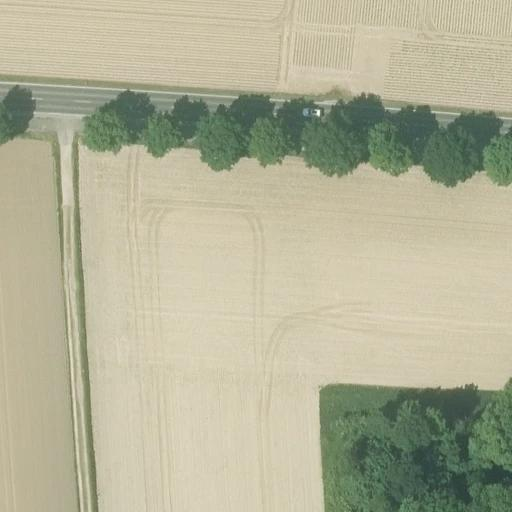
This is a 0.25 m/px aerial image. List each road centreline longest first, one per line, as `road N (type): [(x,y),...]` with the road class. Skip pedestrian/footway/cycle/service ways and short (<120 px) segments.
road 1 (tertiary): [(511,136),(0,99)]
road 2 (track): [(79,511),(60,102)]
